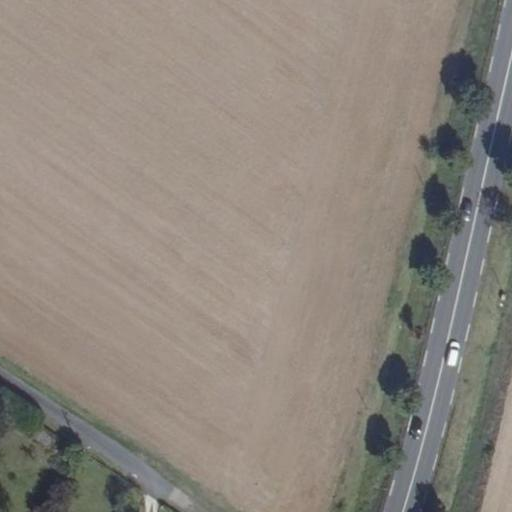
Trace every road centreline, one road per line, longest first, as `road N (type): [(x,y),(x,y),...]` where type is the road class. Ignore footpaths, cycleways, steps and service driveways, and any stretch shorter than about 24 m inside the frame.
road 1 (primary): [(404,511),(511,56)]
road 2 (residential): [(0,382),(195,511)]
